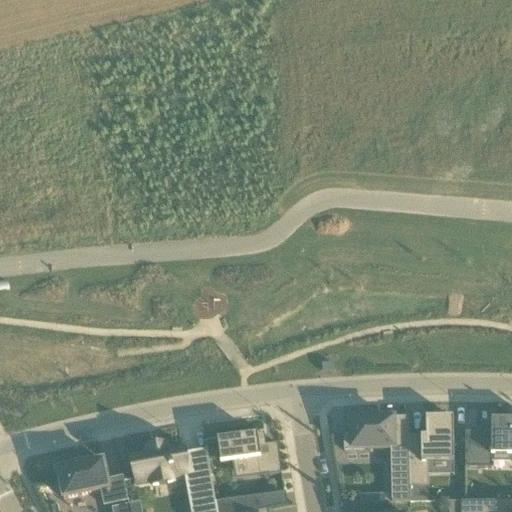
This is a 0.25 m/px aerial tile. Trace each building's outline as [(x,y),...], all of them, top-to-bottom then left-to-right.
[(344,453),(345,453),(345,451),(392,450),(393,466),(409,465),(409,439),(408,425),(393,426),(393,422),(373,422),(369,422),(369,420),(368,420),(368,422),(351,423),(352,437),(344,437),(344,444),(344,453)] [(426,439),(409,439),(409,465),(410,485),(410,489),(428,489),(428,464),(454,464),(453,420),(449,420),(449,422),(426,422),(426,439)] [(511,421),(491,421),(491,434),(465,434),(465,469),(491,469),(491,457),(511,457),(511,421)] [(278,445),(266,447),(264,435),(210,444),(210,445),(218,444),(221,466),(247,462),(250,477),(269,474),(269,477),(283,475),(278,445)] [(174,480),(185,478),(187,478),(193,508),(214,504),(215,511),(216,511),(207,452),(206,452),(206,454),(185,458),(183,451),(169,454),(168,450),(147,453),(148,458),(134,461),(138,487),(153,484),(154,488),(174,485),(174,480)] [(104,508),(128,503),(123,480),(107,483),(103,464),(87,468),(87,466),(74,469),(74,470),(58,474),(64,502),(101,494),(104,508)] [(391,486),(392,505),(410,504),(410,489),(410,485),(391,486)] [(265,511),(268,511),(266,497),(236,501),(237,511),(265,511)] [(511,511),(511,503),(461,504),(447,504),(449,511),(511,511)]
